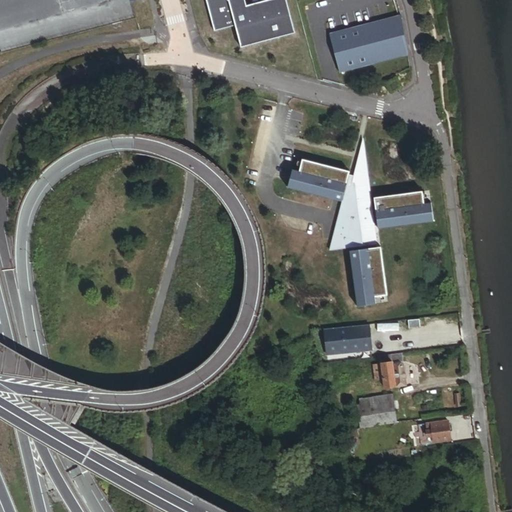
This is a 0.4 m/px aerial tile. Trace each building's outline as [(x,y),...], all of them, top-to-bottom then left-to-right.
[(242,0),(203,0),(213,37),(234,32),(240,54),(294,40),(284,1),(245,11),(242,0)] [(327,41),(337,79),(406,62),(400,22),(327,41)] [(365,141),(356,177),(351,176),(351,173),(304,162),(301,173),(294,171),(289,190),(344,203),(332,252),(354,249),(354,253),(352,253),(360,308),(378,305),(378,298),(389,296),(383,249),(380,249),(377,228),(380,227),(381,230),(436,222),(434,204),(426,205),(425,192),(376,199),(377,202),(373,202),(365,141)] [(419,327),(419,319),(409,320),(409,328),(419,327)] [(370,325),(325,330),(327,356),(373,352),(370,325)] [(408,386),(405,365),(393,367),(392,363),(403,361),(402,353),(378,357),(379,364),(373,365),(376,382),(384,381),(386,390),(408,386)] [(361,428),(398,422),(394,394),(359,399),(360,405),(357,406),(361,428)] [(452,441),(449,420),(431,423),(432,430),(426,430),(427,433),(427,437),(433,437),(434,443),(452,441)] [(360,444),(358,430),(342,432),(344,447),(360,444)] [(427,437),(427,433),(411,435),(413,447),(428,445),(427,437)]
